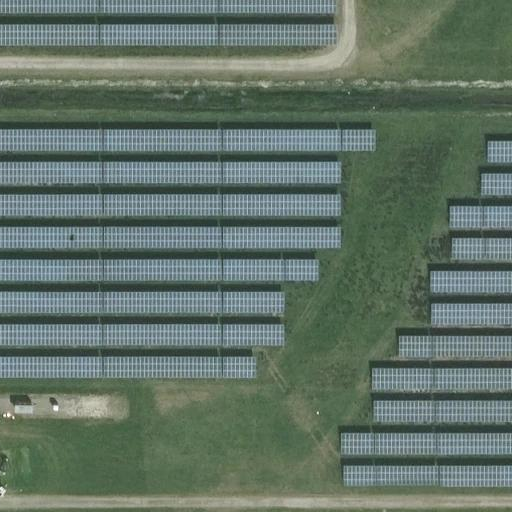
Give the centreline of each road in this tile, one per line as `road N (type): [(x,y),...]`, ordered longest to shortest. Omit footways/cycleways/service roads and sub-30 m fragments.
road 1 (track): [(511,502),(0,502)]
road 2 (track): [(0,63),(327,66),(349,54),(353,0)]
